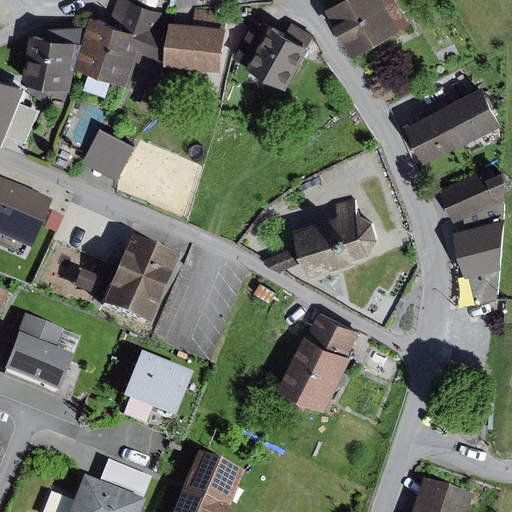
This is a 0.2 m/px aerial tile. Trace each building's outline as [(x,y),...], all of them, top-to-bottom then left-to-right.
[(171,60),(175,32),(159,25),(164,11),(133,0),(118,0),(113,18),(94,14),(91,24),(79,64),(132,80),(140,57),(144,58),(147,50),(171,60)] [(413,21),(399,0),(339,0),(331,4),(358,52),(413,21)] [(197,19),(175,17),(175,32),(171,60),(227,68),(231,11),(197,8),(197,19)] [(266,19),(256,22),(237,54),(291,83),(315,42),(266,19)] [(49,32),(35,32),(29,79),(75,86),(79,64),(91,24),(48,26),(49,32)] [(0,110),(10,79),(0,75),(0,110)] [(170,89),(151,80),(142,107),(162,115),(170,89)] [(507,122),(486,83),(411,122),(429,160),(507,122)] [(138,143),(103,126),(86,162),(120,179),(138,143)] [(496,171),(493,166),(443,189),(457,219),(466,216),(505,200),(508,198),(503,189),(511,185),(511,172),(509,166),(496,171)] [(50,201),(0,178),(0,245),(23,256),(27,247),(31,248),(50,201)] [(337,203),(341,213),(299,227),(304,243),(309,259),(313,272),(360,260),(359,255),(373,251),(356,198),(337,203)] [(506,204),(505,200),(466,216),(468,227),(458,229),(470,275),(472,274),(479,302),(500,297),(501,267),(505,266),(508,216),(506,216),(506,204)] [(151,324),(179,256),(129,235),(102,304),(151,324)] [(309,259),(304,243),(264,259),(282,271),(309,259)] [(86,259),(77,280),(102,292),(112,270),(86,259)] [(362,330),(321,311),(284,384),(331,406),(356,354),(352,352),(362,330)] [(64,330),(26,314),(4,369),(59,390),(74,355),(57,347),(64,330)] [(194,373),(141,352),(123,395),(176,417),(194,373)] [(229,511),(245,471),(198,450),(172,511),(229,511)] [(100,482),(83,475),(69,511),(141,511),(146,500),(143,499),(152,477),(108,459),(100,482)] [(467,511),(473,495),(422,478),(411,511),(467,511)]
